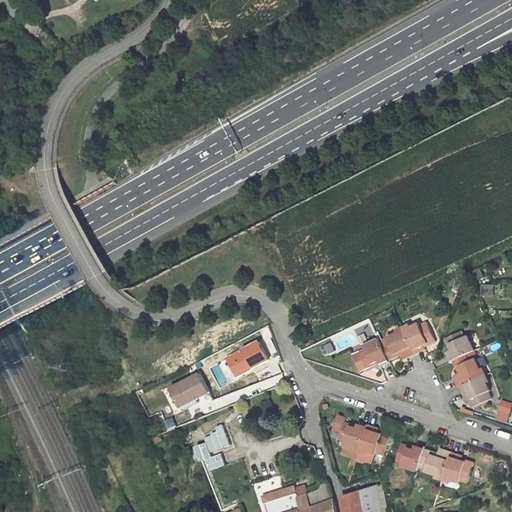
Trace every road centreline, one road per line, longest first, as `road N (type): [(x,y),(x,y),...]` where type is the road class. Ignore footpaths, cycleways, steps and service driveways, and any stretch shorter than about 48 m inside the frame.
road 1 (unclassified): [(169,0),(153,25),(91,62),(64,93),(49,136),(53,186),(101,281),(126,306),(151,320),(250,298),(275,316),(298,375)]
road 2 (trunk): [(491,0),(0,273)]
road 3 (trunk): [(0,303),(472,40)]
road 4 (unclassified): [(298,375),(511,448)]
road 5 (unclassified): [(298,375),(341,511)]
